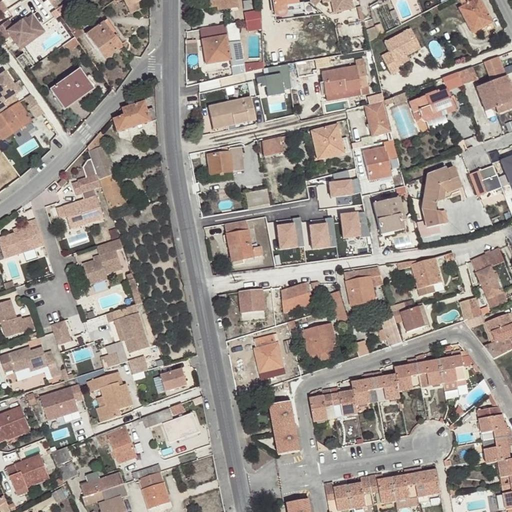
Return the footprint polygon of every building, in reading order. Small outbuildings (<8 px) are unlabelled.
[(207,0),(209,8),(216,7),(220,6),(221,10),(239,7),(238,0),(207,0)] [(287,6),(298,4),(297,0),(273,0),(276,12),(288,11),(287,6)] [(309,0),(309,2),(314,6),(318,0),(335,0),(338,11),(353,7),(351,0),(309,0)] [(335,0),(320,0),(321,2),(328,0),(331,0),(333,12),(338,11),(335,0)] [(493,22),(480,0),(459,0),(463,5),(459,8),(473,33),(493,22)] [(141,2),(128,8),(131,15),(144,9),(141,2)] [(242,14),(244,22),(262,19),(262,11),(242,14)] [(9,21),(0,27),(0,36),(5,43),(11,38),(19,48),(34,37),(33,35),(42,29),(34,17),(29,20),(24,23),(23,22),(14,28),(9,21)] [(262,19),(244,22),(245,32),(262,28),(262,26),(262,19)] [(121,50),(103,24),(86,36),(105,62),(121,50)] [(201,29),(203,40),(228,36),(226,25),(201,29)] [(34,37),(19,48),(21,51),(46,34),(42,29),(33,35),(34,37)] [(411,29),(385,43),(389,52),(382,56),(392,75),(400,71),(395,62),(421,48),(411,29)] [(203,40),(207,64),(232,60),(233,66),(245,64),(241,41),(229,43),(228,36),(203,40)] [(493,59),(484,62),(492,82),(476,88),(485,111),(496,107),(498,113),(511,107),(511,89),(499,57),(493,59)] [(245,64),(247,73),(260,70),(264,69),(264,63),(245,64)] [(271,77),(258,80),(259,86),(263,85),(264,88),(268,87),(270,97),(287,94),(286,89),(293,87),(289,64),(269,69),(271,77)] [(326,95),(369,86),(364,65),(323,73),(324,83),(326,95)] [(466,70),(458,73),(461,81),(476,75),(473,67),(466,70)] [(299,81),(297,68),(291,70),(293,83),(299,81)] [(72,100),(92,86),(80,69),(51,90),(63,108),(73,102),(72,100)] [(0,104),(0,115),(1,115),(19,103),(14,96),(19,93),(14,85),(6,73),(0,76),(0,100),(2,103),(0,104)] [(447,90),(462,84),(461,81),(458,73),(454,74),(442,79),(446,89),(437,93),(436,90),(425,94),(425,96),(409,103),(413,113),(418,111),(420,117),(421,117),(421,118),(421,119),(422,119),(422,120),(423,120),(423,121),(424,121),(425,121),(426,121),(426,122),(426,121),(427,121),(428,121),(429,121),(430,121),(430,120),(431,120),(432,119),(432,118),(433,118),(433,117),(433,116),(433,115),(433,114),(433,113),(433,112),(453,104),(447,90)] [(14,85),(19,93),(22,91),(17,83),(14,85)] [(95,90),(92,86),(72,100),(73,102),(63,108),(65,111),(95,90)] [(370,93),(369,86),(326,95),(327,101),(370,93)] [(386,111),(409,103),(405,93),(384,102),(386,111)] [(43,114),(32,96),(26,99),(30,106),(28,107),(35,119),(43,114)] [(231,102),(233,106),(234,106),(236,117),(229,119),(231,126),(257,119),(253,104),(252,97),(231,102)] [(233,106),(231,102),(209,107),(215,129),(231,126),(229,119),(236,117),(234,106),(233,106)] [(386,111),(384,102),(365,106),(372,137),(392,132),(386,111)] [(0,115),(0,135),(3,140),(31,122),(19,103),(1,115),(0,115)] [(151,122),(148,113),(145,103),(122,110),(124,117),(113,120),(118,133),(151,122)] [(453,104),(433,112),(433,113),(433,114),(433,115),(433,116),(455,108),(453,104)] [(154,111),(148,113),(151,122),(157,120),(154,111)] [(311,131),(315,145),(319,144),(322,158),(350,151),(347,138),(342,139),(338,125),(311,131)] [(95,139),(91,143),(88,146),(88,147),(90,152),(105,147),(100,133),(95,139)] [(272,139),(274,154),(285,152),(283,141),(287,140),(286,136),(272,139)] [(36,139),(22,148),(25,153),(39,143),(36,139)] [(265,157),(274,154),(272,139),(263,141),(265,157)] [(396,156),(391,139),(386,140),(390,158),(396,156)] [(105,147),(90,152),(98,175),(100,180),(115,175),(105,147)] [(245,170),(242,147),(230,149),(230,152),(209,155),(211,175),(245,170)] [(378,176),(392,173),(387,153),(385,153),(384,147),(364,152),(370,180),(379,178),(378,176)] [(511,155),(501,160),(510,184),(511,183),(511,155)] [(502,187),(494,166),(479,171),(487,193),(502,187)] [(438,195),(445,192),(448,193),(462,188),(454,167),(447,170),(446,168),(428,175),(427,182),(423,208),(428,227),(440,224),(436,210),(437,202),(438,195)] [(335,183),(327,185),(329,201),(362,196),(358,180),(351,181),(348,171),(333,175),(335,183)] [(100,180),(98,175),(79,181),(83,193),(102,187),(100,180)] [(106,197),(110,210),(126,204),(115,175),(100,180),(102,187),(106,197)] [(62,188),(66,181),(60,178),(57,186),(62,188)] [(248,208),(270,204),(267,190),(246,194),(248,208)] [(105,219),(98,196),(57,209),(61,220),(68,218),(71,230),(105,219)] [(399,216),(405,215),(400,197),(375,204),(379,219),(377,220),(380,232),(392,228),(393,231),(403,228),(401,221),(399,216)] [(436,210),(440,224),(445,222),(442,210),(436,210)] [(364,212),(338,217),(342,240),(359,237),(359,238),(369,236),(364,212)] [(331,219),(325,220),(326,225),(308,228),(312,252),(336,247),(331,219)] [(295,229),(277,231),(280,254),(303,251),(300,220),(294,220),(295,229)] [(244,255),(245,259),(264,255),(262,246),(252,249),(247,223),(225,228),(231,258),(244,255)] [(46,245),(40,224),(28,228),(29,231),(30,235),(18,239),(1,244),(7,264),(38,255),(36,248),(46,245)] [(124,250),(121,240),(98,247),(101,257),(102,260),(96,262),(85,266),(92,286),(110,280),(108,275),(124,270),(117,251),(124,250)] [(506,262),(500,249),(472,261),(492,308),(507,301),(492,268),(506,262)] [(416,261),(398,265),(399,270),(412,267),(419,289),(434,285),(443,282),(436,259),(417,264),(416,261)] [(382,276),(379,269),(345,274),(352,307),(377,302),(374,287),(372,279),(382,276)] [(374,287),(384,285),(382,276),(372,279),(374,287)] [(313,304),(308,282),(281,290),(283,313),(313,304)] [(320,282),(313,285),(318,301),(325,298),(320,282)] [(434,285),(419,289),(421,297),(436,292),(434,285)] [(266,311),(263,290),(241,293),(243,313),(266,311)] [(342,297),(340,292),(331,295),(340,325),(349,322),(349,319),(342,297)] [(12,313),(16,312),(12,298),(0,301),(0,322),(2,322),(6,337),(26,330),(21,315),(17,317),(13,318),(12,313)] [(482,315),(478,299),(460,304),(464,321),(482,315)] [(400,309),(406,308),(404,303),(391,307),(393,312),(400,309)] [(402,313),(400,309),(393,312),(394,317),(396,323),(404,320),(409,333),(425,326),(422,318),(427,316),(424,305),(402,313)] [(132,309),(113,315),(116,323),(120,322),(128,343),(132,356),(152,349),(140,315),(135,317),(132,309)] [(511,322),(509,314),(490,322),(498,342),(485,347),(487,350),(492,357),(495,360),(511,351),(511,349),(508,338),(511,336),(511,322)] [(483,315),(482,315),(464,321),(470,329),(486,323),(483,315)] [(431,324),(427,316),(422,318),(425,326),(431,324)] [(93,339),(104,336),(98,317),(87,321),(93,339)] [(394,317),(382,321),(385,329),(388,340),(391,347),(403,342),(400,334),(396,323),(394,317)] [(59,344),(73,340),(67,320),(52,324),(59,344)] [(123,344),(128,343),(120,322),(116,323),(123,344)] [(490,322),(486,323),(493,340),(482,344),(485,347),(498,342),(490,322)] [(339,349),(333,325),(304,332),(310,357),(320,354),(322,361),(332,358),(330,352),(339,349)] [(385,329),(377,332),(381,342),(388,340),(385,329)] [(277,344),(275,335),(256,340),(258,349),(256,350),(263,381),(287,375),(280,344),(277,344)] [(357,345),(360,357),(371,354),(367,341),(357,345)] [(23,347),(0,354),(0,357),(4,371),(13,368),(14,370),(29,366),(30,370),(47,364),(51,375),(59,373),(52,349),(44,352),(42,346),(31,350),(25,352),(23,347)] [(77,361),(96,356),(93,346),(74,350),(77,361)] [(440,360),(444,384),(459,381),(457,372),(456,369),(464,368),(461,350),(453,352),(454,357),(448,359),(440,360)] [(127,360),(133,373),(149,369),(145,355),(127,360)] [(108,369),(120,365),(116,356),(105,360),(108,369)] [(431,387),(444,384),(440,360),(426,363),(424,356),(416,358),(416,359),(420,377),(428,375),(431,387)] [(416,359),(409,361),(410,365),(396,369),(397,374),(400,392),(415,390),(412,378),(420,377),(416,359)] [(183,370),(162,378),(167,392),(188,385),(183,370)] [(388,401),(401,398),(400,392),(397,374),(383,377),(382,372),(374,374),(377,390),(385,389),(388,401)] [(119,384),(123,382),(120,373),(92,382),(95,392),(103,390),(106,398),(108,407),(102,409),(99,410),(104,424),(124,417),(121,411),(135,406),(128,385),(125,386),(121,388),(119,384)] [(370,392),(377,390),(374,374),(366,375),(367,380),(354,382),(355,391),(358,406),(372,404),(370,392)] [(80,387),(41,400),(49,423),(79,413),(77,403),(84,401),(80,387)] [(360,414),(358,406),(355,391),(341,393),(340,388),(332,390),(335,407),(343,406),(345,417),(360,414)] [(325,396),(311,399),(311,400),(312,407),(315,422),(330,419),(328,409),(335,407),(332,390),(324,391),(325,396)] [(108,407),(106,398),(99,400),(102,409),(108,407)] [(301,451),(293,403),(272,407),(280,455),(301,451)] [(496,440),(511,436),(511,432),(511,429),(506,430),(504,414),(503,413),(500,407),(478,411),(482,434),(494,431),(496,440)] [(6,436),(29,427),(22,409),(0,417),(0,441),(8,439),(6,436)] [(160,423),(157,414),(143,419),(146,428),(160,423)] [(193,414),(163,425),(170,444),(200,433),(193,414)] [(94,438),(97,448),(112,443),(120,465),(135,460),(135,453),(132,445),(126,426),(109,432),(94,438)] [(31,433),(29,427),(6,436),(8,439),(9,442),(31,433)] [(488,464),(499,462),(511,460),(509,446),(511,445),(511,436),(496,440),(497,448),(485,450),(488,464)] [(60,451),(52,453),(57,465),(71,460),(66,449),(60,451)] [(25,484),(49,475),(41,457),(8,470),(16,491),(26,487),(25,484)] [(511,459),(511,460),(499,462),(501,478),(510,476),(511,485),(511,484),(511,459)] [(59,470),(65,481),(79,476),(72,463),(59,468),(59,470)] [(428,497),(441,494),(437,469),(423,472),(422,466),(414,468),(417,486),(426,485),(428,497)] [(398,502),(419,498),(417,486),(414,468),(406,469),(407,475),(393,477),(398,502)] [(132,475),(135,481),(139,479),(150,476),(147,469),(132,475)] [(164,511),(171,510),(159,473),(150,476),(139,479),(149,511),(164,511)] [(99,493),(123,485),(120,475),(100,482),(97,474),(87,477),(90,485),(82,488),(85,497),(99,493)] [(383,504),(398,502),(393,477),(379,480),(378,474),(369,476),(373,494),(382,493),(383,504)] [(51,480),(49,475),(25,484),(26,487),(28,490),(51,480)] [(366,496),(373,494),(369,476),(362,477),(363,482),(349,485),(354,510),(368,507),(366,496)] [(501,478),(503,487),(511,485),(510,476),(501,478)] [(340,511),(343,511),(354,510),(349,485),(336,488),(335,482),(326,484),(330,502),(338,500),(340,511)] [(511,484),(511,485),(503,487),(508,510),(509,510),(511,509),(511,484)] [(85,497),(83,498),(86,506),(103,500),(104,503),(99,505),(101,511),(125,511),(122,499),(127,497),(123,485),(99,493),(85,497)] [(312,511),(310,500),(289,504),(290,511),(312,511)]
